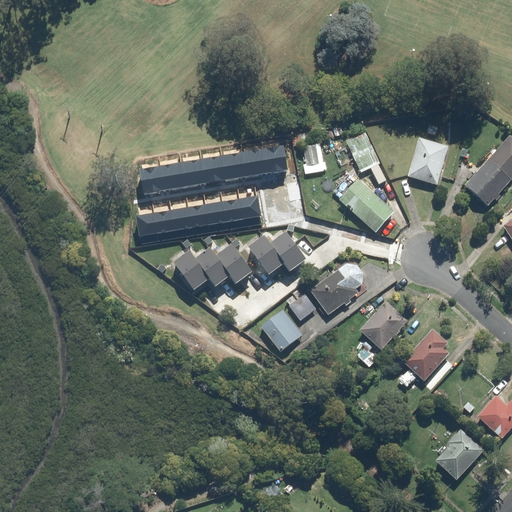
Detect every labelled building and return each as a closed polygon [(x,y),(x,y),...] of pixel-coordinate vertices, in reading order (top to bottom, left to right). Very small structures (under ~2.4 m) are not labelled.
[(309,144),(306,134),(291,138),(293,147),(309,144)] [(365,134),(346,143),(359,174),(379,165),(365,134)] [(447,147),(418,139),(407,179),(437,187),(447,147)] [(511,140),(511,139),(464,188),(484,208),(492,201),(495,203),(501,198),(499,195),(511,181),(511,140)] [(140,171),(144,194),(288,168),(284,146),(140,171)] [(321,146),(301,149),(305,175),(325,172),(321,146)] [(360,181),(340,202),(375,235),(394,214),(360,181)] [(261,224),(257,197),(138,216),(142,243),(261,224)] [(511,221),(502,227),(511,242),(511,221)] [(285,231),(269,243),(284,263),(288,269),(304,258),(285,231)] [(263,234),(247,246),(268,274),(284,263),(269,243),(263,234)] [(231,244),(215,255),(230,275),(234,281),(250,270),(231,244)] [(209,246),(193,258),(211,282),(214,287),(230,275),(215,255),(209,246)] [(185,247),(170,259),(195,293),(211,282),(193,258),(185,247)] [(356,268),(346,266),(342,261),(334,267),(338,271),(309,294),(329,319),(358,295),(355,291),(361,286),(362,276),(356,268)] [(314,311),(304,296),(290,306),(300,321),(314,311)] [(387,303),(358,331),(380,353),(408,325),(387,303)] [(280,355),(302,337),(282,312),(260,330),(280,355)] [(432,331),(402,363),(423,384),(450,356),(444,350),(448,346),(432,331)] [(496,397),(476,418),(493,434),(489,437),(493,441),(498,437),(501,440),(511,428),(511,399),(505,407),(496,397)] [(428,421),(419,410),(407,420),(417,431),(428,421)] [(483,453),(459,432),(440,454),(442,456),(435,464),(456,483),(483,453)]
